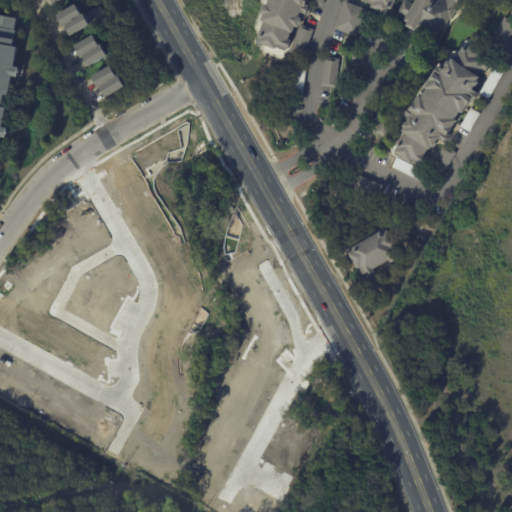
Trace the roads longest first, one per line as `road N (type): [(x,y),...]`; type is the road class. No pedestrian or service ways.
road 1 (secondary): [(157,0),(372,377),(431,511)]
road 2 (residential): [(73,156),(146,280),(116,400)]
road 3 (residential): [(0,241),(73,156),(201,81)]
road 4 (residential): [(222,499),(305,349),(344,328)]
road 5 (residential): [(135,410),(0,337)]
